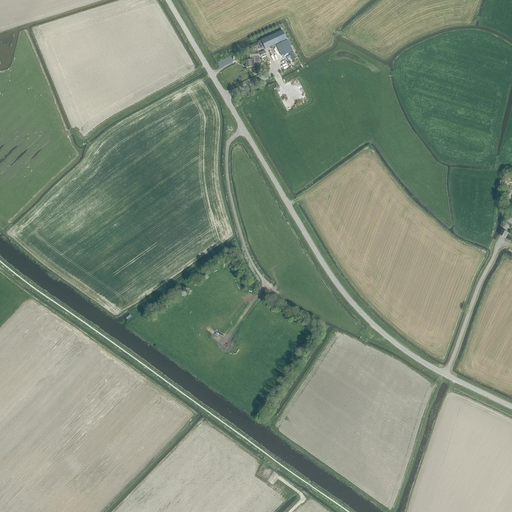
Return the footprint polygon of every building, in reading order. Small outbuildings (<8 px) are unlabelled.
[(275,33),(261,40),(260,40),(264,47),(265,49),(279,42),(275,33)] [(280,55),(280,56),(291,51),(286,40),(275,45),(276,46),(277,50),(278,52),(280,55)] [(259,56),(258,52),(250,53),(250,57),(250,60),(245,60),(246,68),(251,67),(251,69),(255,68),(255,63),(260,62),(259,56)] [(502,238),(505,239),(506,238),(508,234),(508,233),(505,232),(502,230),(499,236),(502,238)] [(212,338),(220,344),(224,337),(216,332),(212,338)]
